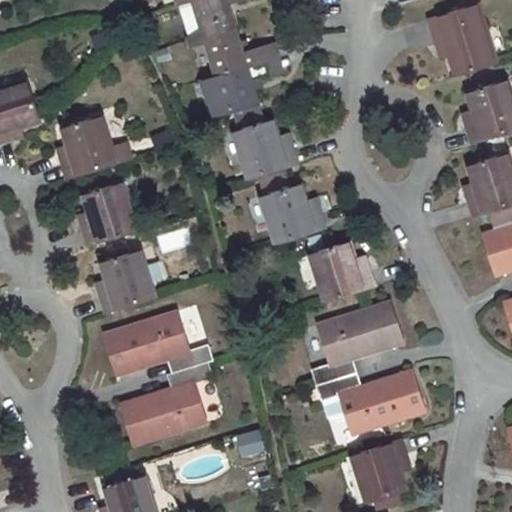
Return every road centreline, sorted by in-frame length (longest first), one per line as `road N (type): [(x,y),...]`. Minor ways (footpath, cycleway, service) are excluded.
road 1 (residential): [(394,214),(472,371)]
road 2 (residential): [(30,425),(61,372),(65,344),(56,316),(9,298)]
road 3 (residential): [(394,214),(421,160),(419,121),(395,101),(357,98)]
road 4 (residential): [(472,371),(457,511)]
road 5 (residential): [(357,98),(341,131),(343,149),(394,214)]
